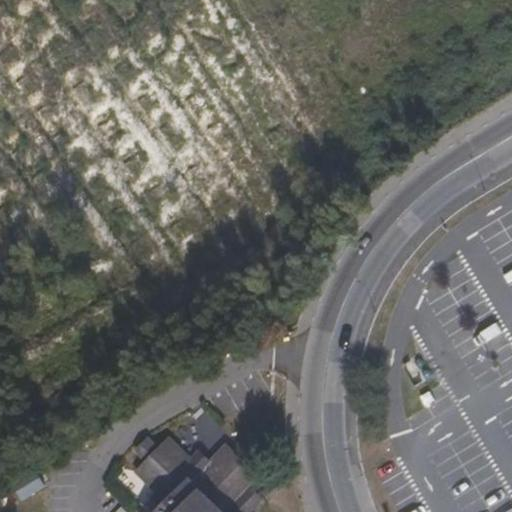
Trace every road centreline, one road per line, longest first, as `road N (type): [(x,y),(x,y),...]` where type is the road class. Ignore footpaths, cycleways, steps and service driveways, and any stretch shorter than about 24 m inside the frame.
road 1 (unclassified): [(511,137),(413,206),(362,275),(332,346),(322,423),(340,511)]
road 2 (unknown): [(332,346),(172,400),(123,428),(90,464),(87,511)]
